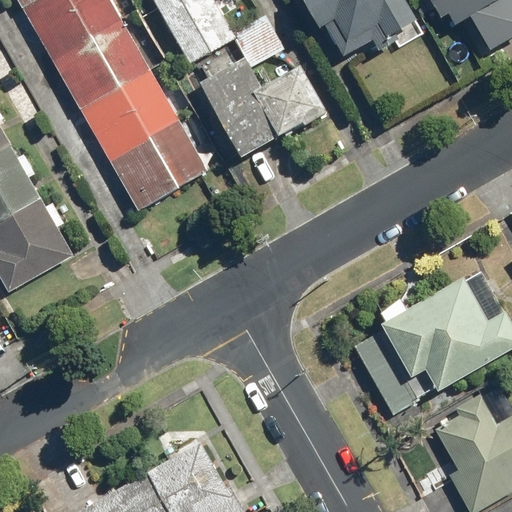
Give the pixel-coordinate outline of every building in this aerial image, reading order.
[(110,0),(19,0),(138,210),(207,171),(110,0)] [(214,0),(155,0),(192,63),(236,38),(214,0)] [(306,0),(323,27),(328,25),(346,57),(375,40),(382,50),(398,41),(393,34),(420,18),(409,0),(306,0)] [(511,0),(434,0),(444,17),(452,12),(458,24),(475,15),(493,49),(511,38),(511,0)] [(266,14),(233,32),(253,66),(285,47),(266,14)] [(246,56),(202,81),(245,156),(329,109),(304,64),(264,87),(246,56)] [(0,272),(10,291),(75,253),(0,122),(0,272)] [(511,323),(482,271),(354,343),(395,414),(511,347),(511,323)] [(459,413),(435,427),(458,468),(448,473),(470,511),(475,511),(511,491),(511,477),(511,478),(511,477),(511,413),(497,421),(481,392),(455,406),(459,413)] [(228,487),(201,441),(76,511),(240,511),(246,509),(232,485),(228,487)]
